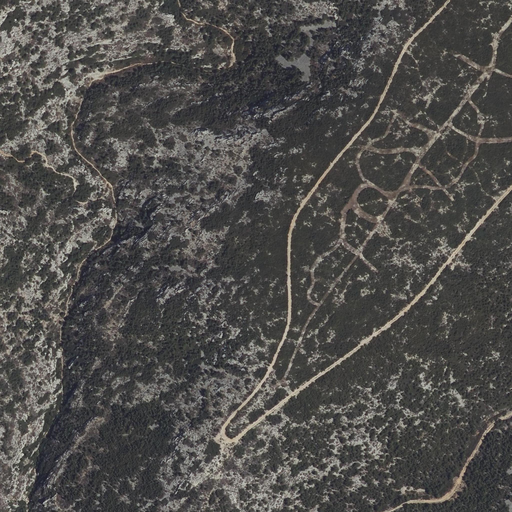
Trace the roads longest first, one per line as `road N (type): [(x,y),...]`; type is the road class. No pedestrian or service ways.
road 1 (track): [(511,180),(381,326),(224,445),(212,432),(260,373),(281,329),(285,241),(299,202),(384,89),(404,45),(446,0)]
road 2 (track): [(511,412),(489,429),(455,489),(377,511)]
